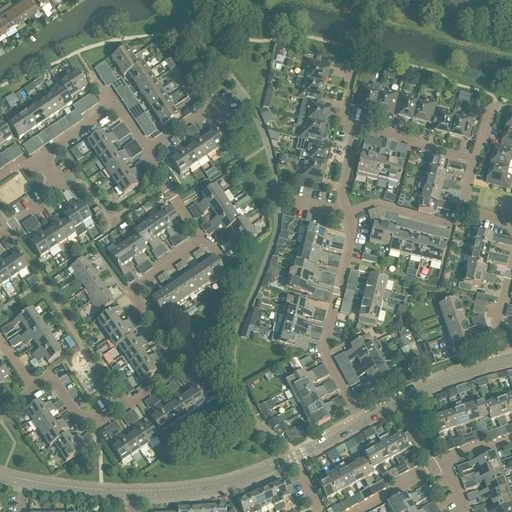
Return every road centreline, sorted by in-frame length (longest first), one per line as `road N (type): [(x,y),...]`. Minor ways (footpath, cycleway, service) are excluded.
road 1 (tertiary): [(361,423),(231,485),(132,495)]
road 2 (residential): [(348,213),(355,230),(323,352),(361,423)]
road 3 (residential): [(33,389),(54,383),(80,417),(99,422),(181,368)]
road 4 (residential): [(460,211),(456,225),(376,204),(348,213)]
road 5 (residential): [(474,160),(364,128),(356,136)]
